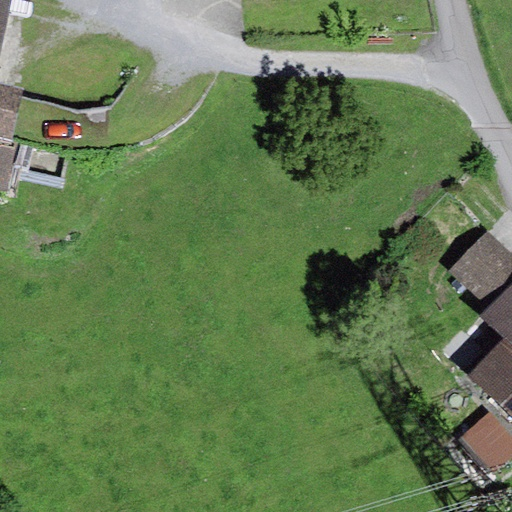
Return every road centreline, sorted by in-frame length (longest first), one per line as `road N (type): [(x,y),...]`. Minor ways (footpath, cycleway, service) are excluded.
road 1 (track): [(90,0),(189,43),(261,62),(468,69)]
road 2 (track): [(189,43),(161,97),(137,119),(77,128),(19,116)]
road 3 (residential): [(511,165),(468,69),(451,0)]
